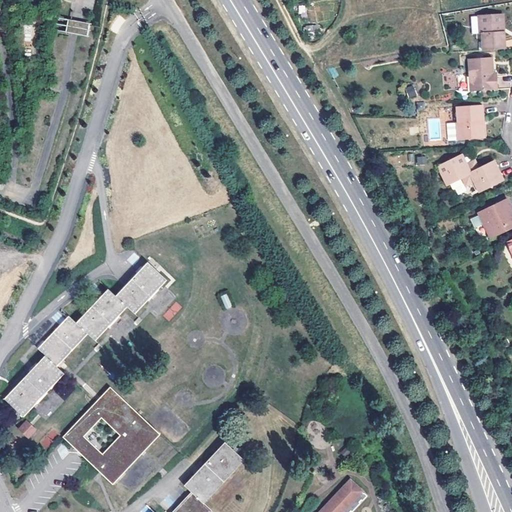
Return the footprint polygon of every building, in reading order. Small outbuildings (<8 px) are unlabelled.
[(505,50),(504,34),(501,34),(499,16),(477,18),(478,35),(481,35),(482,51),(505,50)] [(411,66),(418,63),(420,62),(417,54),(408,58),(411,66)] [(490,72),(489,58),(462,62),(463,75),(464,85),(466,85),(468,93),(494,91),(493,74),(493,71),(490,72)] [(409,98),(417,96),(413,85),(405,88),(409,98)] [(455,146),(480,144),(480,128),(482,128),(482,111),(456,113),(456,129),(454,129),(454,130),(455,146)] [(446,147),(455,146),(454,130),(445,130),(446,147)] [(461,181),(471,184),(476,182),(480,190),(504,178),(494,160),(479,168),(478,164),(473,162),(469,161),(465,163),(460,154),(436,166),(446,185),(459,177),(461,181)] [(417,164),(427,163),(427,156),(416,157),(417,164)] [(475,192),(480,190),(476,182),(471,184),(475,192)] [(511,227),(511,217),(504,201),(476,215),(488,239),(511,227)] [(4,399),(24,418),(64,374),(57,367),(88,334),(96,341),(127,308),(135,314),(168,280),(147,262),(124,286),(115,295),(108,289),(98,300),(76,323),(69,315),(45,341),(37,349),(45,356),(33,368),(4,399)] [(225,309),(232,307),(227,293),(220,295),(225,309)] [(162,315),(169,321),(182,307),(176,301),(162,315)] [(102,474),(112,483),(159,434),(109,388),(63,437),(79,452),(102,474)] [(52,412),(63,401),(55,392),(43,404),(52,412)] [(28,439),(37,430),(26,419),(17,428),(28,439)] [(50,429),(41,445),(48,449),(56,433),(50,429)] [(191,492),(205,504),(245,460),(225,442),(185,486),(188,489),(191,492)] [(356,511),(369,499),(353,484),(325,511),(356,511)] [(210,511),(212,511),(191,492),(171,511),(210,511)]
